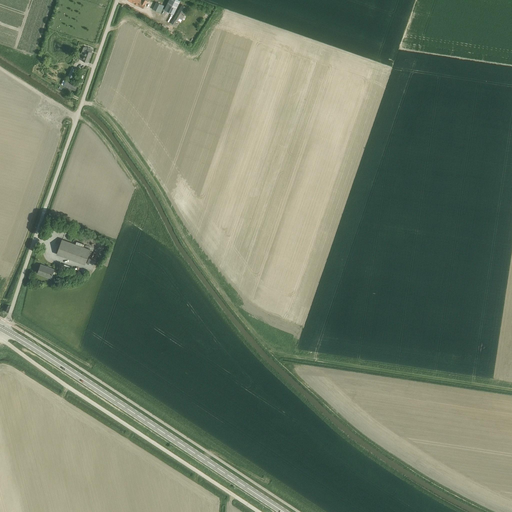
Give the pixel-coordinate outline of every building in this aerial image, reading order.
[(179,0),(169,0),(164,10),(174,14),(180,1),(179,0)] [(182,5),(171,23),(174,25),(177,21),(178,21),(186,7),(182,5)] [(82,60),(83,60),(88,62),(93,50),(89,48),(88,49),(84,47),(79,59),(82,60)] [(72,68),(67,79),(71,81),(76,70),(72,68)] [(66,81),(64,86),(75,91),(77,86),(66,81)] [(220,189),(222,184),(210,180),(208,186),(220,189)] [(71,234),(89,241),(91,237),(72,230),(71,234)] [(85,264),(90,250),(62,240),(57,254),(85,264)] [(54,269),(46,266),(41,265),(38,273),(51,278),(54,269)]
